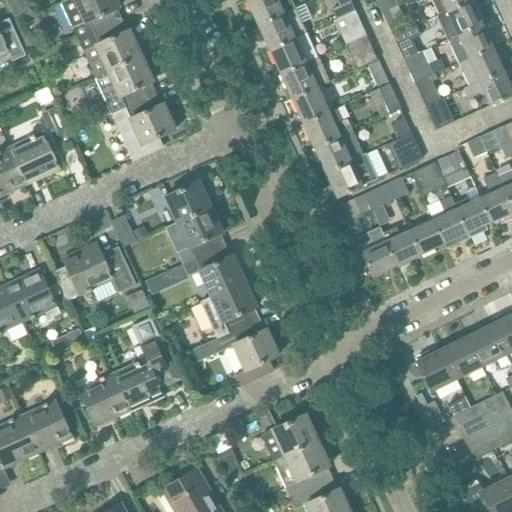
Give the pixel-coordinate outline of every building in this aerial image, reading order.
[(10,0),(20,21),(33,15),(25,0),(10,0)] [(66,0),(60,3),(77,40),(117,22),(112,11),(119,8),(115,0),(66,0)] [(247,0),(258,26),(293,10),(288,0),(247,0)] [(335,19),(355,11),(350,0),(337,0),(339,3),(330,8),(335,19)] [(395,0),(376,0),(382,13),(398,6),(395,0)] [(471,0),(470,0),(432,0),(439,15),(471,0)] [(471,0),(439,15),(437,16),(448,40),(482,25),(471,0)] [(404,19),(398,6),(382,13),(388,26),(404,19)] [(258,26),(269,50),(304,34),(293,10),(258,26)] [(0,56),(9,53),(13,61),(26,55),(9,19),(0,22),(0,56)] [(122,33),(117,22),(77,40),(95,77),(96,77),(145,54),(137,37),(133,39),(129,30),(122,33)] [(361,24),(340,34),(345,46),(357,40),(366,36),(361,24)] [(448,40),(458,64),(492,48),(482,25),(448,40)] [(408,29),(393,36),(404,60),(419,53),(408,29)] [(304,34),(269,50),(281,75),(315,59),(304,34)] [(356,70),(377,60),(366,36),(357,40),(345,46),(356,70)] [(458,64),(468,87),(503,71),(492,48),(458,64)] [(422,52),(419,53),(404,60),(415,84),(431,77),(426,66),(428,65),(422,52)] [(113,113),(151,96),(146,85),(153,82),(149,73),(153,71),(145,54),(96,77),(113,113)] [(292,100),(318,88),(328,83),(317,59),(315,59),(281,75),(292,100)] [(379,89),(389,84),(381,69),(371,73),(379,89)] [(511,79),(507,81),(503,71),(468,87),(464,89),(468,98),(484,91),(490,106),(511,95),(511,79)] [(431,77),(415,84),(425,107),(441,99),(431,77)] [(400,109),(389,84),(379,89),(369,93),(380,118),(400,109)] [(318,88),(292,100),(303,124),(329,112),(318,88)] [(163,148),(158,138),(175,130),(163,104),(156,107),(151,96),(113,113),(112,114),(133,161),(163,148)] [(425,107),(436,130),(462,118),(456,105),(446,110),(441,99),(425,107)] [(88,123),(95,120),(91,110),(83,113),(88,123)] [(329,112),(303,124),(314,148),(340,136),(329,112)] [(401,138),(411,134),(404,118),(394,122),(401,138)] [(509,138),(511,136),(511,122),(503,126),(509,138)] [(55,129),(62,144),(72,140),(65,124),(55,129)] [(510,142),(509,138),(503,126),(480,137),(487,152),(510,142)] [(352,131),(340,136),(314,148),(325,173),(363,156),(352,131)] [(44,132),(9,149),(26,185),(60,169),(44,132)] [(405,167),(423,159),(411,134),(401,138),(393,142),(405,167)] [(474,158),(487,152),(480,137),(467,143),(474,158)] [(0,196),(26,185),(9,149),(0,152),(0,196)] [(471,180),(458,152),(435,162),(446,188),(448,191),(471,180)] [(366,155),(363,156),(325,173),(337,198),(377,180),(366,155)] [(435,162),(411,173),(418,188),(423,199),(446,188),(435,162)] [(511,172),(500,178),(511,205),(511,172)] [(479,198),(490,222),(511,212),(511,205),(500,178),(498,176),(487,180),(493,192),(479,198)] [(402,178),(387,184),(395,199),(409,193),(402,178)] [(178,223),(211,208),(199,181),(166,196),(178,222),(178,223)] [(371,210),(395,199),(387,184),(364,195),(371,210)] [(330,210),(337,226),(371,210),(364,195),(330,210)] [(467,233),(454,204),(450,196),(439,201),(445,214),(433,220),(444,244),(446,248),(459,242),(457,238),(467,233)] [(490,222),(479,198),(473,201),(471,196),(454,204),(467,233),(469,238),(483,231),(481,227),(490,222)] [(182,265),(220,247),(215,237),(222,233),(211,208),(178,223),(178,222),(165,228),(182,265)] [(112,223),(123,247),(136,241),(124,215),(123,216),(124,217),(112,223)] [(444,244),(433,220),(410,230),(421,254),(444,244)] [(348,251),(358,271),(369,266),(373,276),(397,265),(382,233),(379,227),(363,234),(367,242),(348,251)] [(144,228),(133,233),(136,241),(147,236),(144,228)] [(382,233),(397,265),(421,254),(410,230),(395,237),(391,228),(382,233)] [(62,259),(65,267),(54,272),(67,301),(113,280),(119,293),(136,285),(119,247),(102,254),(97,243),(62,259)] [(212,297),(244,281),(232,255),(225,259),(220,247),(182,265),(187,277),(188,279),(201,273),(211,296),(212,297)] [(182,265),(145,282),(150,293),(187,277),(182,265)] [(40,269),(5,286),(21,321),(57,305),(40,269)] [(228,333),(254,321),(249,311),(256,307),(244,281),(212,297),(211,296),(200,301),(217,338),(228,333)] [(0,331),(21,321),(5,286),(0,287),(0,331)] [(511,351),(511,310),(500,316),(502,320),(492,325),(506,354),(511,351)] [(112,375),(129,411),(164,395),(161,388),(179,379),(171,362),(165,364),(162,355),(167,353),(159,336),(158,337),(150,320),(134,327),(142,344),(140,345),(147,359),(112,375)] [(228,333),(245,370),(235,374),(240,386),(273,371),(268,360),(278,356),(266,329),(259,332),(254,321),(228,333)] [(480,326),(465,334),(481,366),(506,354),(492,325),(482,330),(480,326)] [(453,344),(442,349),(456,379),(481,366),(465,334),(451,340),(453,344)] [(431,391),(456,379),(442,349),(432,354),(430,351),(416,358),(418,361),(417,362),(431,391)] [(129,411),(112,375),(78,390),(95,427),(129,411)] [(508,404),(502,392),(477,404),(483,416),(508,404)] [(453,416),(470,408),(465,397),(447,405),(453,416)] [(56,400),(21,417),(37,453),(73,437),(56,400)] [(483,416),(477,404),(470,408),(453,416),(458,428),(483,416)] [(483,416),(488,426),(511,413),(511,411),(508,404),(483,416)] [(511,413),(488,426),(493,436),(511,426),(511,413)] [(274,460),(317,440),(305,414),(272,429),(273,430),(262,435),(274,460)] [(458,428),(463,438),(488,426),(483,416),(458,428)] [(37,453),(21,417),(0,426),(0,460),(4,469),(37,453)] [(488,426),(463,438),(469,449),(493,436),(488,426)] [(499,447),(511,440),(511,426),(493,436),(499,447)] [(474,459),(492,451),(499,447),(493,436),(469,449),(474,459)] [(291,497),(327,481),(322,470),(329,466),(317,440),(274,460),(291,497)] [(226,472),(239,467),(231,448),(230,449),(231,450),(219,456),(226,472)] [(472,471),(468,463),(455,470),(458,477),(472,471)] [(222,511),(197,469),(162,490),(162,491),(166,489),(179,511),(222,511)] [(511,511),(511,491),(506,480),(482,491),(479,485),(465,493),(474,511),(511,511)] [(297,511),(353,511),(348,500),(345,501),(339,488),(332,492),(327,481),(291,497),(297,511)]
